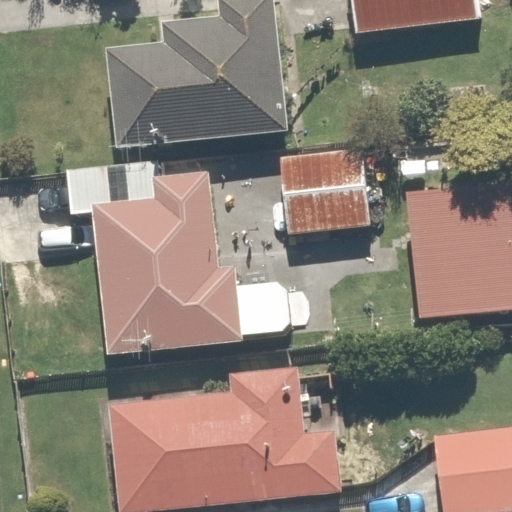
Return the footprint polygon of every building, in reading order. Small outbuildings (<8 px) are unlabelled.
[(456,0),(334,0),(339,60),(461,51),(456,0)] [(104,79),(109,176),(267,167),(258,16),(205,19),(206,48),(162,50),(163,76),(104,79)] [(352,181),(265,187),(269,264),(357,258),(352,181)] [(208,294),(203,207),(158,210),(160,236),(84,241),(93,384),(279,372),(275,309),(219,312),(217,294),(208,294)] [(87,432),(93,511),(322,511),(317,437),(291,440),(287,391),(192,399),(194,423),(87,432)] [(511,511),(511,445),(426,452),(429,511),(511,511)]
